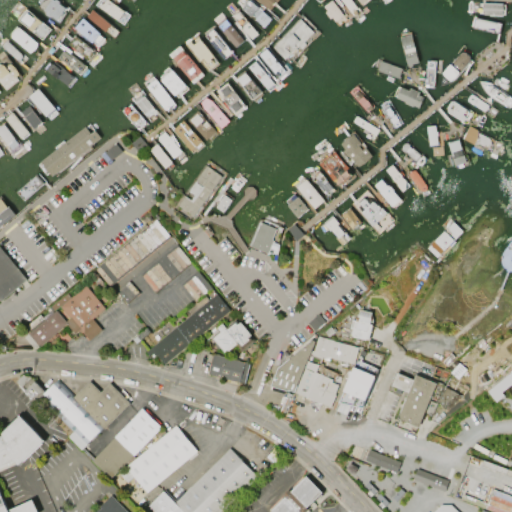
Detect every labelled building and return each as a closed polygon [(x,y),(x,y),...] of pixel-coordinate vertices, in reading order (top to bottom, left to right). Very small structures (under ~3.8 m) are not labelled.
[(57,0),(37,0),(35,3),(59,20),(68,7),(57,0)] [(108,0),(101,0),(97,7),(124,23),(130,13),(108,0)] [(249,0),(247,0),(240,8),(263,27),(271,17),(249,0)] [(258,0),(269,9),(277,0),(258,0)] [(331,0),(329,0),(323,6),(338,25),(346,18),(331,0)] [(352,0),(359,9),(352,14),(340,0),(352,0)] [(480,2),(505,3),(504,15),(479,13),(480,2)] [(24,9),(16,20),(43,39),(50,28),(24,9)] [(92,9),(86,16),(105,31),(111,24),(92,9)] [(238,10),(232,15),(252,39),(258,34),(238,10)] [(471,15),(468,27),(499,33),(502,21),(471,15)] [(225,16),(217,23),(236,47),(244,40),(225,16)] [(271,46),(288,62),(317,32),(300,16),(271,46)] [(82,17),(74,28),(92,42),(101,32),(82,17)] [(16,25),(9,35),(30,52),(37,42),(16,25)] [(213,27),(204,34),(223,57),(231,51),(213,27)] [(399,33),(411,30),(419,62),(407,65),(399,33)] [(74,35),(68,43),(89,59),(95,51),(74,35)] [(197,36),(187,44),(208,70),(218,62),(197,36)] [(13,39),(7,45),(22,58),(27,52),(13,39)] [(266,47),(259,53),(275,72),(282,67),(266,47)] [(63,48),(57,56),(80,73),(86,65),(63,48)] [(182,49),(172,57),(191,81),(202,73),(182,49)] [(440,84),(450,81),(453,79),(469,59),(470,57),(469,55),(466,52),(463,51),(461,52),(443,71),(441,74),(440,84)] [(5,55),(0,59),(0,81),(6,89),(22,77),(5,55)] [(376,58),(372,68),(399,78),(403,67),(376,58)] [(426,60),(436,61),(433,87),(423,85),(426,60)] [(256,61),(249,67),(267,89),(274,83),(256,61)] [(53,64),(47,70),(66,86),(72,79),(53,64)] [(171,69),(161,79),(175,95),(186,85),(171,69)] [(244,71),(235,79),(252,99),(261,91),(244,71)] [(40,73),(34,82),(55,98),(62,89),(40,73)] [(154,78),(146,85),(167,111),(175,104),(154,78)] [(478,80),(481,88),(484,92),(505,106),(509,107),(511,107),(511,104),(511,99),(490,83),(486,81),(478,80)] [(227,82),(216,90),(235,115),(246,107),(227,82)] [(397,84),(392,95),(418,107),(423,97),(397,84)] [(38,87),(28,96),(46,116),(55,108),(38,87)] [(140,91),(132,97),(148,118),(156,112),(140,91)] [(469,93),(465,100),(484,111),(488,104),(469,93)] [(230,120),(222,127),(204,109),(201,102),(206,98),(212,101),(230,120)] [(388,98),(379,103),(392,127),(401,122),(388,98)] [(16,106),(33,128),(41,120),(25,99),(16,106)] [(452,100),(448,102),(445,108),(447,112),(466,123),(472,112),(452,100)] [(130,103),(122,109),(138,129),(146,122),(130,103)] [(196,111),(187,120),(208,141),(217,132),(196,111)] [(14,114),(5,121),(21,141),(30,133),(14,114)] [(355,115),(352,121),(376,135),(379,129),(355,115)] [(184,121),(173,129),(191,152),(202,143),(184,121)] [(2,122),(0,123),(0,137),(8,149),(17,143),(2,122)] [(89,123),(40,162),(51,177),(101,137),(89,123)] [(426,126),(435,125),(438,144),(429,145),(426,126)] [(469,126),(463,137),(489,151),(495,139),(469,126)] [(164,131),(156,138),(174,158),(181,151),(164,131)] [(353,131),(371,156),(357,166),(338,142),(353,131)] [(432,147),(433,156),(443,154),(441,138),(439,138),(440,146),(432,147)] [(458,140),(448,143),(455,167),(466,163),(458,140)] [(407,142),(404,142),(400,146),(401,150),(418,165),(422,165),(424,162),(424,158),(407,142)] [(157,144),(150,149),(165,168),(172,162),(157,144)] [(0,145),(0,162),(8,156),(0,145)] [(333,150),(352,175),(336,186),(318,161),(333,150)] [(392,163),(385,169),(401,190),(409,185),(392,163)] [(222,176),(193,216),(176,203),(183,194),(190,199),(194,194),(188,190),(206,165),(222,176)] [(316,168),(333,188),(325,195),(308,175),(316,168)] [(414,169),(408,173),(418,189),(422,191),(424,191),(425,188),(424,184),(414,169)] [(36,172),(16,191),(24,199),(44,181),(36,172)] [(306,178),(323,199),(314,208),(296,187),(306,178)] [(381,178),(373,184),(391,206),(399,200),(381,178)] [(366,189),(351,203),(374,229),(390,215),(366,189)] [(297,195),(308,208),(297,217),(286,204),(297,195)] [(0,197),(0,222),(12,213),(0,197)] [(350,207),(341,214),(353,230),(362,223),(350,207)] [(332,215),(323,223),(341,244),(350,236),(332,215)] [(250,245),(260,221),(276,228),(272,238),(272,241),(279,244),(274,256),(250,245)] [(0,247),(27,279),(1,301),(0,299),(0,247)] [(59,307),(73,295),(74,295),(86,285),(105,307),(92,318),(102,329),(90,340),(85,334),(84,334),(81,331),(80,332),(79,330),(74,333),(66,324),(39,346),(28,333),(56,309),(66,321),(69,318),(59,307)] [(230,310),(164,364),(157,355),(152,359),(145,351),(216,293),(230,310)] [(369,339),(366,338),(365,339),(352,336),(353,335),(351,335),(353,328),(350,328),(352,319),(358,320),(359,316),(358,315),(360,309),(372,312),(370,317),(371,317),(370,323),(372,324),(369,339)] [(241,321),(251,334),(250,336),(254,341),(240,352),(236,346),(225,354),(219,347),(218,349),(213,344),(215,342),(211,336),(220,329),(217,327),(222,323),(226,327),(236,319),(239,323),(241,321)] [(318,336),(333,340),(358,347),(353,364),(328,357),(328,358),(322,356),(321,358),(310,353),(311,350),(313,350),(318,336)] [(315,340),(294,392),(289,390),(288,391),(271,385),(277,368),(312,339),(315,340)] [(213,353),(250,364),(245,382),(240,381),(239,382),(208,373),(213,353)] [(330,406),(294,392),(307,360),(319,365),(316,372),(333,379),(332,382),(338,384),(334,394),(335,394),(330,406)] [(353,366),(376,376),(362,408),(338,402),(353,366)] [(487,391),(511,370),(511,383),(502,392),(504,395),(496,402),(487,391)] [(437,383),(430,400),(437,403),(432,415),(425,412),(418,426),(397,417),(408,392),(402,389),(400,394),(394,391),(396,387),(391,385),(397,372),(413,379),(415,374),(437,383)] [(109,382),(130,403),(104,429),(103,428),(81,449),(68,436),(72,431),(39,399),(36,402),(25,391),(35,381),(46,391),(57,379),(75,396),(89,381),(101,391),(109,382)] [(436,404),(450,411),(459,394),(445,387),(436,404)] [(141,410),(113,439),(133,458),(161,429),(141,410)] [(0,511),(36,511),(30,498),(8,508),(0,490),(0,469),(12,465),(17,467),(42,442),(17,417),(0,434),(0,511)] [(175,426),(197,452),(146,494),(125,468),(175,426)] [(229,449),(174,503),(182,511),(222,511),(257,478),(229,449)] [(369,449),(401,461),(396,472),(365,460),(369,449)] [(417,468),(449,480),(445,491),(428,484),(427,487),(422,485),(423,483),(413,479),(417,468)] [(304,476),(269,511),(306,511),(323,495),(304,476)] [(127,511),(111,496),(95,511),(127,511)] [(430,511),(457,511),(444,499),(430,511)]
